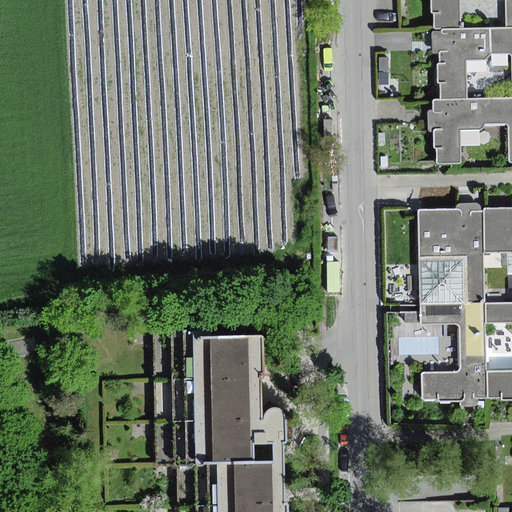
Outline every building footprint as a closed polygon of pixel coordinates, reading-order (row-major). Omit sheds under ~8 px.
[(442,29),(460,29),(459,0),(505,0),(506,28),(511,28),(511,0),(430,0),(431,11),(431,12),(432,13),(434,13),(434,27),(435,28),(436,29),(442,29)] [(441,84),(441,100),(468,99),(466,61),(485,60),(489,54),(510,54),(511,55),(511,56),(511,28),(506,28),(460,29),(442,29),(442,33),(443,34),(445,34),(446,42),(446,52),(441,52),(440,53),(440,64),(439,64),(438,65),(437,66),(438,83),(439,84),(441,84)] [(437,148),(437,162),(438,164),(459,164),(460,163),(461,163),(461,162),(460,130),(481,129),(483,128),(483,123),(507,124),(508,125),(509,127),(509,160),(510,162),(511,162),(511,98),(468,99),(441,100),(435,100),(434,101),(433,102),(433,111),(434,112),(435,112),(440,112),(441,120),(441,129),(435,129),(434,130),(434,131),(434,147),(435,148),(437,148)] [(484,210),(484,211),(485,252),(511,251),(511,208),(485,209),(484,210)] [(420,210),(422,305),(486,304),(485,252),(484,211),(473,211),(471,212),(471,213),(471,216),(466,216),(462,216),(462,213),(461,211),(458,210),(420,210)] [(511,371),(487,372),(487,399),(501,399),(501,400),(503,400),(511,400),(511,303),(486,304),(486,323),(511,322),(511,371)] [(422,376),(422,398),(423,399),(425,400),(438,400),(438,401),(439,401),(440,402),(461,402),(464,401),(465,399),(465,394),(469,394),(474,394),(474,397),(474,398),(476,399),(487,399),(487,372),(486,323),(486,304),(422,305),(422,325),(456,324),(459,325),(460,327),(460,369),(460,371),(457,373),(424,373),(423,374),(422,376)] [(198,339),(196,342),(199,465),(221,465),(221,511),(289,511),(289,505),(286,504),(285,501),(285,444),(288,444),(287,415),(284,412),(281,410),(276,408),(271,410),(267,412),(265,416),(265,421),(263,421),(262,381),(265,379),(265,376),(264,340),(263,338),(262,337),(202,338),(198,339)]
